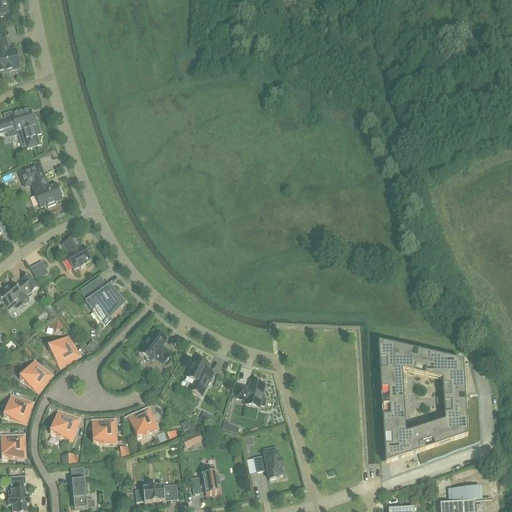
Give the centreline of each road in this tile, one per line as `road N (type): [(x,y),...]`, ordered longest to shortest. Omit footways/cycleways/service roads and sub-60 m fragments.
road 1 (residential): [(55,511),(36,462),(35,427),(55,387),(80,381)]
road 2 (residential): [(276,360),(316,505)]
road 3 (residential): [(95,212),(49,79)]
road 4 (residential): [(276,360),(206,335),(158,300)]
